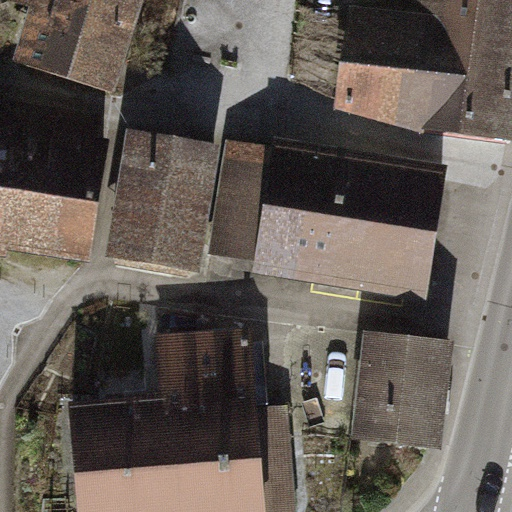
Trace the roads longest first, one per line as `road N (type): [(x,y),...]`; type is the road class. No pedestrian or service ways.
road 1 (residential): [(89,279),(116,109),(511,166)]
road 2 (residential): [(89,279),(509,333)]
road 3 (residential): [(0,397),(33,334),(68,291),(89,279)]
road 4 (tertiary): [(509,333),(480,463)]
